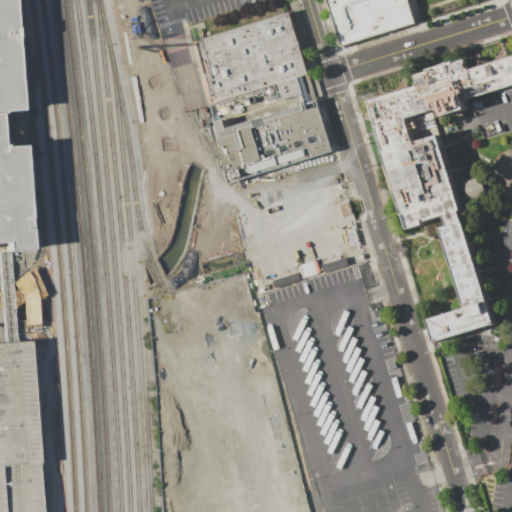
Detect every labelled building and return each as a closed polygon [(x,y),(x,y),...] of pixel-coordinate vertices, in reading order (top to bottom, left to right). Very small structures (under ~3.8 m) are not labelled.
[(0,0),(0,251),(5,250),(24,249),(16,144),(13,108),(13,98),(5,0),(0,0)] [(331,0),(409,0),(416,22),(345,43),(331,0)] [(227,179),(329,151),(292,15),(189,43),(227,179)] [(436,342),(497,323),(435,120),(468,110),(465,101),(511,86),(511,55),(467,70),(464,61),(441,68),(416,76),(419,87),(369,102),(408,229),(447,217),(449,225),(442,227),(467,307),(429,319),(436,342)] [(464,180),(468,199),(486,196),(482,177),(464,180)] [(24,340),(6,342),(3,342),(0,342),(0,511),(36,511),(28,397),(24,340)] [(252,351),(301,511),(213,511),(213,509),(204,511),(195,511),(180,462),(201,456),(176,375),(252,351)]
